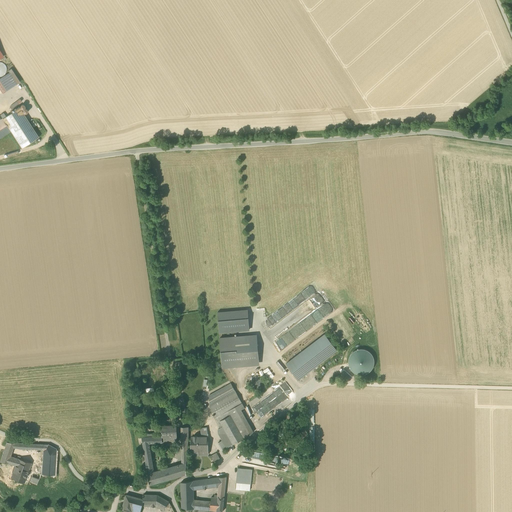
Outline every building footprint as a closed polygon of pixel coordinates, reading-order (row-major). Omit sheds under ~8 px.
[(9,73),(17,84),(20,82),(11,69),(8,71),(9,73)] [(0,78),(0,82),(6,91),(17,84),(9,73),(0,78)] [(19,108),(6,117),(2,119),(10,131),(22,148),(39,137),(28,120),(27,120),(19,108)] [(2,119),(1,120),(0,120),(0,137),(10,131),(2,119)] [(249,329),(247,309),(218,312),(219,332),(249,329)] [(286,364),(298,380),(337,351),(325,334),(286,364)] [(220,338),(222,368),(259,365),(256,335),(220,338)] [(349,357),(348,362),(349,367),(352,371),(356,374),(361,375),(366,374),(370,371),(373,367),(374,362),(373,357),(370,353),(366,350),(361,349),(356,350),(352,353),(349,357)] [(255,389),(258,391),(262,390),(265,388),(266,385),(265,381),(263,378),(260,377),(256,378),(254,380),(252,383),(253,387),(255,389)] [(209,401),(210,407),(236,392),(232,385),(231,383),(209,395),(209,401)] [(210,407),(216,418),(217,417),(228,411),(242,403),(236,392),(210,407)] [(269,405),(262,410),(260,407),(262,405),(262,404),(266,403),(271,401),(270,399),(274,397),(273,395),(275,394),(274,392),(252,406),(253,412),(255,411),(257,411),(258,410),(263,410),(261,411),(264,417),(267,416),(266,410),(269,410),(267,407),(272,405),(269,405)] [(242,403),(228,411),(230,415),(244,439),(251,435),(253,432),(241,410),(245,408),(242,403)] [(217,417),(220,421),(230,415),(228,411),(217,417)] [(244,439),(230,415),(220,421),(223,427),(229,437),(233,444),(244,439)] [(220,428),(223,427),(220,421),(217,417),(216,418),(214,418),(220,428)] [(162,436),(162,443),(177,442),(177,425),(161,425),(162,436)] [(222,441),(227,448),(233,444),(229,437),(223,427),(220,428),(218,429),(219,433),(223,440),(222,441)] [(209,434),(208,434),(201,433),(201,434),(202,437),(202,450),(200,450),(200,454),(201,454),(208,454),(208,434),(209,434)] [(264,441),(279,451),(283,445),(267,435),(264,441)] [(142,437),(146,464),(152,463),(149,443),(162,443),(162,436),(142,437)] [(200,450),(202,450),(202,437),(197,437),(197,436),(193,436),(193,437),(191,437),(190,450),(200,450)] [(222,450),(222,451),(227,448),(222,441),(218,443),(222,450)] [(48,445),(43,445),(43,450),(42,474),(54,475),(56,449),(48,445)] [(10,457),(11,452),(4,451),(0,461),(0,462),(14,466),(15,464),(20,466),(18,471),(28,474),(29,468),(31,463),(10,457)] [(211,456),(214,462),(220,459),(217,453),(211,456)] [(186,475),(186,462),(182,464),(154,472),(148,473),(150,485),(186,475)] [(11,478),(24,483),(25,480),(26,478),(27,475),(28,474),(18,471),(20,466),(15,464),(14,466),(13,471),(14,471),(13,472),(12,472),(13,473),(11,478)] [(27,475),(30,476),(39,479),(41,475),(41,474),(40,474),(30,470),(30,469),(29,468),(28,474),(27,475)] [(250,484),(251,469),(238,468),(236,483),(250,484)] [(37,485),(39,479),(30,476),(28,482),(37,485)] [(192,490),(218,487),(219,478),(194,481),(192,481),(192,490)] [(182,508),(193,509),(193,505),(193,500),(192,490),(192,481),(181,483),(182,508)] [(140,511),(142,505),(144,500),(143,500),(130,496),(126,495),(122,509),(131,511),(140,511)] [(157,505),(164,509),(169,502),(157,495),(143,495),(143,500),(144,500),(142,505),(157,505)] [(211,501),(210,505),(210,510),(222,511),(224,497),(218,497),(217,497),(217,496),(214,495),(214,498),(211,497),(211,501)] [(211,501),(193,500),(193,505),(203,506),(203,504),(207,505),(206,510),(207,510),(208,505),(210,505),(211,501)]
